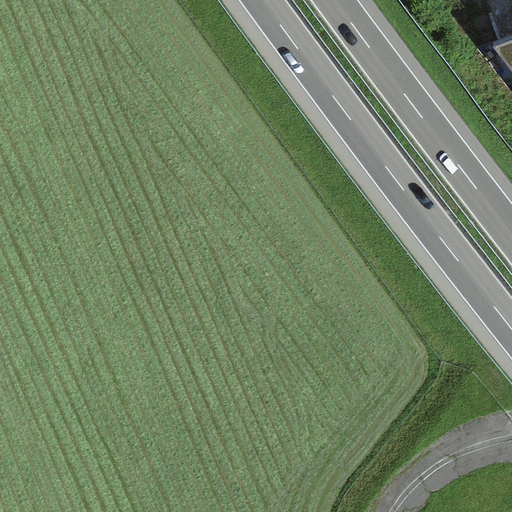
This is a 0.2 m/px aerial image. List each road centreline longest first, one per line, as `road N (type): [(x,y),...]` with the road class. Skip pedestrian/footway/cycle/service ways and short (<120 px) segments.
road 1 (motorway): [(262,0),(511,328)]
road 2 (motorway): [(511,234),(334,0)]
